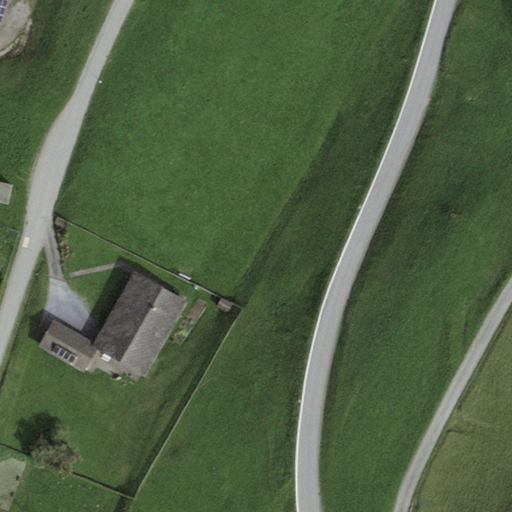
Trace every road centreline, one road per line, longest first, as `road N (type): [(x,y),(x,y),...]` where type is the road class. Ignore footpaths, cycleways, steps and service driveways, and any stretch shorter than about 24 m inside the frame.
road 1 (unclassified): [(447,0),(325,336),(307,433),(307,511)]
road 2 (unclassified): [(0,333),(87,86),(128,0)]
road 3 (track): [(401,511),(511,288)]
